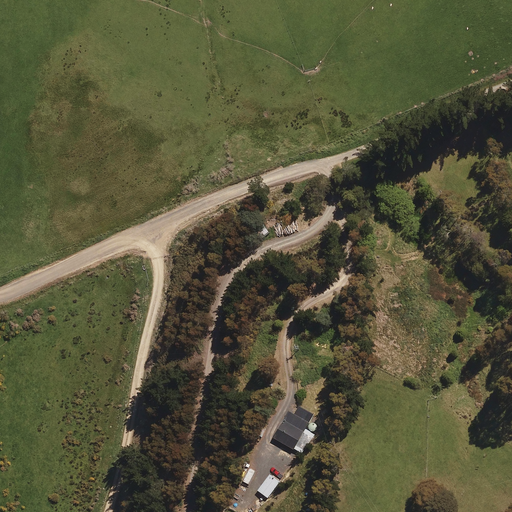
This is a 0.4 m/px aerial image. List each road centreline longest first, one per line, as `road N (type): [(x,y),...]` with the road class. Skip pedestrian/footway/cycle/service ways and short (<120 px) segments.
road 1 (unclassified): [(0,294),(52,283),(511,90)]
road 2 (track): [(100,511),(153,361),(162,231)]
